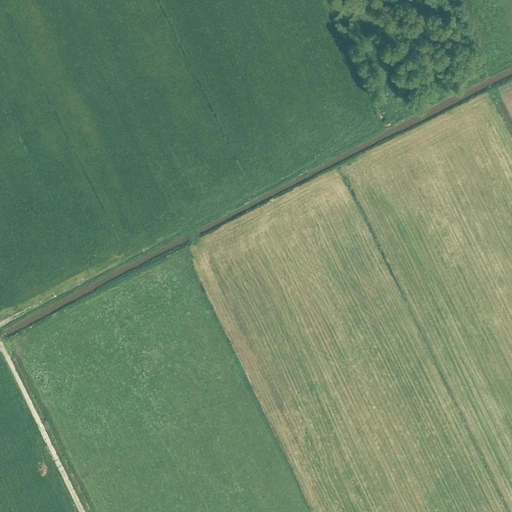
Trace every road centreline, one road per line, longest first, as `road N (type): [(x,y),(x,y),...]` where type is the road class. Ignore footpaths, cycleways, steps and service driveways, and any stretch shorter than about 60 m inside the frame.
road 1 (track): [(83,511),(0,343)]
road 2 (track): [(0,324),(161,242)]
